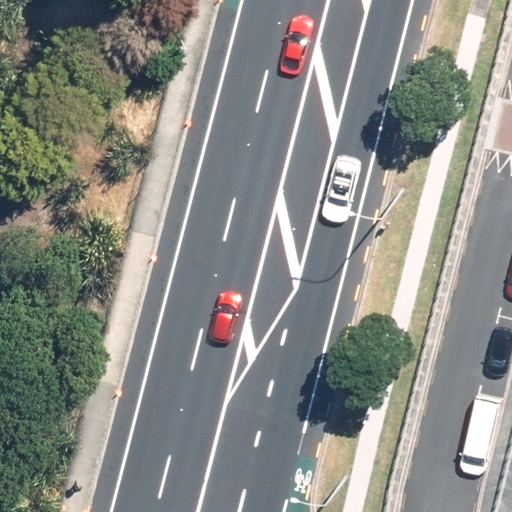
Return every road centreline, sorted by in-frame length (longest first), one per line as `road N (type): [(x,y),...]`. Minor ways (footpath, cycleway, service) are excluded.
road 1 (secondary): [(347,0),(268,324)]
road 2 (secondary): [(268,324),(220,511)]
road 3 (secondary): [(268,324),(286,511)]
